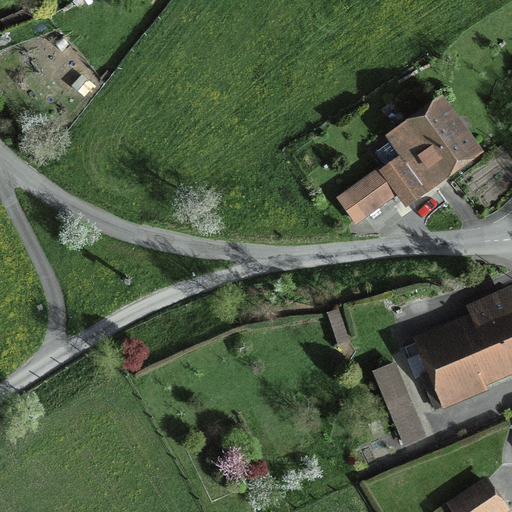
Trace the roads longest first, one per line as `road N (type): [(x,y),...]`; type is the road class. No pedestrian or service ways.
road 1 (unclassified): [(0,159),(56,202),(192,256),(336,262)]
road 2 (unclassified): [(53,367),(165,303),(336,262)]
road 3 (unclassified): [(0,169),(59,312),(53,367)]
road 4 (unclassified): [(336,262),(511,237)]
